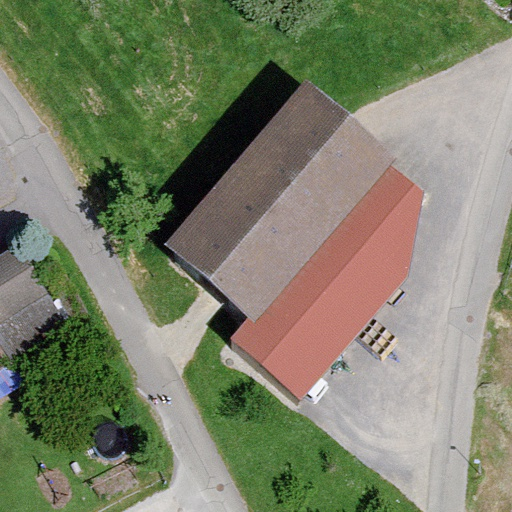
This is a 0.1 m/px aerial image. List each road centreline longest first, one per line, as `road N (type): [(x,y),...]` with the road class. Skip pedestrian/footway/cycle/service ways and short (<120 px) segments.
road 1 (residential): [(221,511),(57,192),(0,106)]
road 2 (residential): [(442,511),(472,264),(511,125)]
